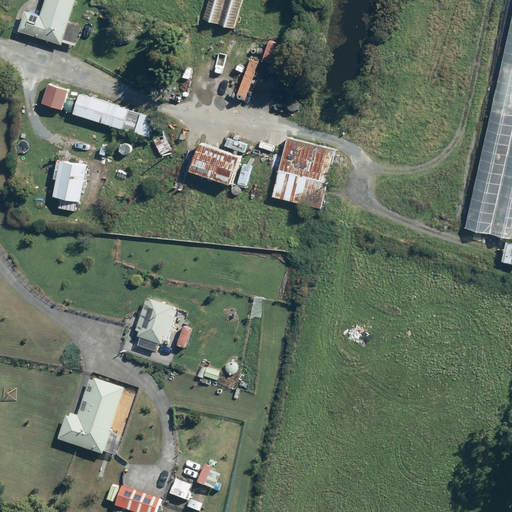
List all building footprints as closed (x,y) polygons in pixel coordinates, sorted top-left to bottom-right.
[(61,40),(74,0),(45,0),(41,12),(26,6),(19,26),(61,40)] [(209,0),(204,13),(234,25),(243,0),(209,0)] [(511,9),(465,223),(511,233),(511,9)] [(218,85),(229,45),(218,42),(206,82),(218,85)] [(227,110),(241,69),(229,65),(215,106),(227,110)] [(42,99),(61,105),(67,86),(49,80),(42,99)] [(80,88),(72,109),(151,135),(158,114),(80,88)] [(187,165),(234,182),(245,152),(198,135),(187,165)] [(339,147),(286,135),(272,193),(325,205),(339,147)] [(172,151),(166,137),(155,142),(161,155),(172,151)] [(84,196),(89,161),(58,156),(52,193),(59,194),(58,205),(77,208),(78,196),(84,196)] [(168,228),(183,187),(172,183),(158,225),(168,228)] [(179,310),(144,299),(135,329),(139,330),(137,336),(139,336),(136,344),(158,351),(161,340),(168,343),(179,310)] [(189,343),(176,339),(174,349),(186,353),(189,343)] [(231,374),(232,374),(234,374),(235,374),(237,373),(238,372),(239,371),(239,370),(240,369),(240,368),(240,366),(240,365),(240,364),(239,363),(239,362),(238,361),(237,360),(235,359),(234,359),(233,359),(231,359),(230,359),(229,360),(228,360),(227,361),(226,362),(225,364),(225,365),(225,366),(225,368),(225,369),(226,370),(226,371),(227,372),(228,373),(230,374),(231,374)] [(221,370),(201,364),(198,375),(218,380),(221,370)] [(104,452),(116,456),(123,435),(111,431),(125,389),(84,375),(77,395),(83,396),(77,415),(66,412),(56,441),(102,457),(104,452)] [(118,489),(110,486),(105,502),(115,505),(114,507),(128,511),(159,511),(163,498),(119,485),(118,489)]
